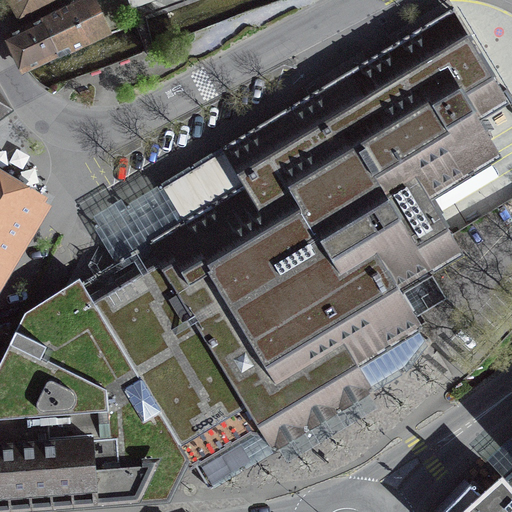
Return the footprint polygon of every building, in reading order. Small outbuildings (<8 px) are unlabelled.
[(39,0),(17,0),(23,9),(39,0)] [(104,34),(90,3),(54,19),(69,50),(104,34)] [(455,106),(498,80),(456,11),(398,46),(448,128),(463,119),(455,106)] [(12,38),(27,70),(69,50),(54,19),(54,18),(12,38)] [(448,128),(398,46),(332,85),(163,187),(185,224),(172,231),(163,237),(85,283),(84,290),(80,292),(184,466),(191,469),(263,425),(273,442),(366,386),(366,385),(369,383),(371,386),(404,366),(425,340),(417,327),(418,327),(396,290),(462,251),(431,200),(502,157),(480,120),(510,103),(498,84),(500,83),(498,80),(455,106),(463,119),(448,128)] [(8,108),(7,106),(0,96),(0,113),(5,110),(8,108)] [(0,261),(36,201),(0,179),(0,261)] [(184,466),(80,292),(76,286),(21,319),(0,360),(0,511),(168,499),(184,466)] [(511,467),(502,477),(511,487),(511,467)] [(511,511),(511,487),(502,477),(482,494),(470,483),(456,498),(442,511),(511,511)]
